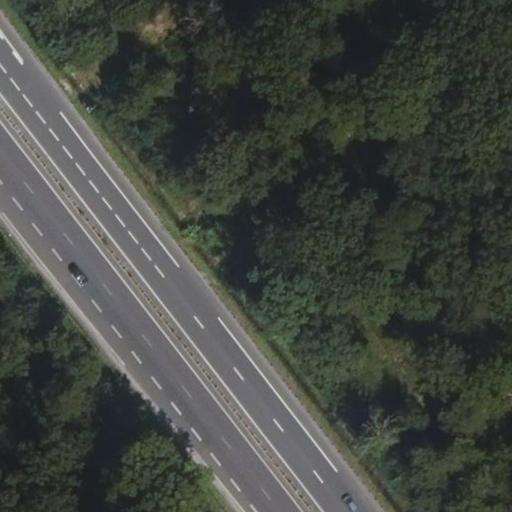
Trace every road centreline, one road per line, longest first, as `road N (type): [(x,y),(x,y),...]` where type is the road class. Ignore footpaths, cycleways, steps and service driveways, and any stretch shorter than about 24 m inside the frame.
road 1 (trunk): [(346,511),(0,58)]
road 2 (trunk): [(0,163),(275,511)]
